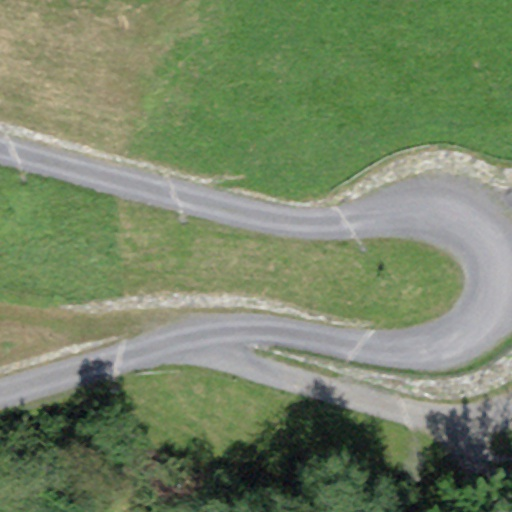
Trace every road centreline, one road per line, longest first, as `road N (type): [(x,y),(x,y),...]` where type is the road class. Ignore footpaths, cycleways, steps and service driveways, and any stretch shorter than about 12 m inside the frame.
road 1 (unclassified): [(0,148),(305,223),(441,220),(480,238),(496,272),(479,326),(436,348),(406,352),(276,331),(221,331),(0,388)]
road 2 (track): [(436,428),(184,341)]
